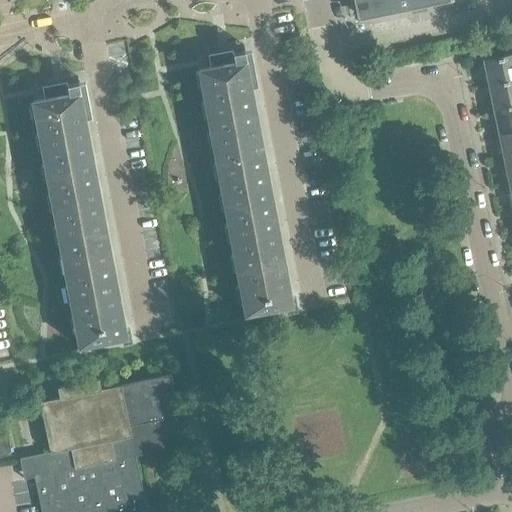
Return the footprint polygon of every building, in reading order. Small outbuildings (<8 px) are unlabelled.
[(357,0),(361,17),(441,0),(357,0)] [(219,65),(198,69),(245,315),(288,307),(245,80),(250,79),(245,51),(217,57),(219,65)] [(489,85),(511,80),(511,53),(484,60),(489,85)] [(511,105),(511,80),(489,85),(494,110),(511,105)] [(53,97),(32,101),(79,346),(122,338),(79,112),(84,111),(79,83),(51,89),(53,97)] [(511,131),(511,105),(494,110),(499,134),(511,131)] [(511,131),(499,134),(504,158),(511,156),(511,131)] [(172,375),(138,382),(153,453),(166,450),(160,420),(180,416),(172,375)] [(47,453),(21,458),(22,462),(25,479),(31,478),(35,477),(42,511),(147,511),(136,456),(153,453),(138,382),(122,385),(102,389),(100,379),(58,387),(61,397),(41,401),(51,452),(47,453)] [(0,436),(0,456),(11,454),(7,435),(0,436)]
